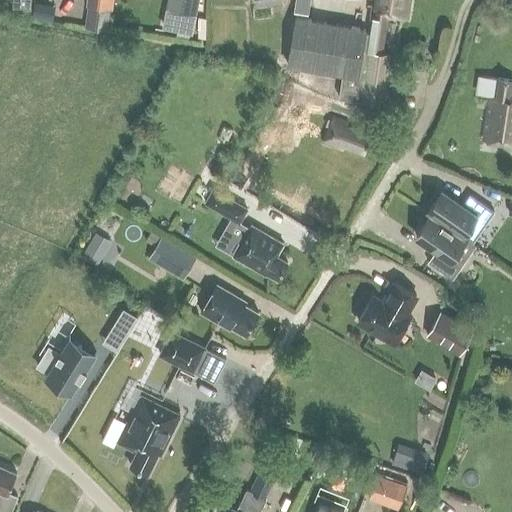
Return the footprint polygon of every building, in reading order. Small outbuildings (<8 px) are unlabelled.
[(31,9),(31,0),(12,0),(12,7),(31,9)] [(106,31),(110,9),(112,9),(113,0),(88,0),(84,27),(89,28),(89,29),(106,31)] [(169,0),(164,26),(190,31),(192,18),(194,19),(197,0),(169,0)] [(382,51),(388,15),(407,17),(409,0),(376,0),(374,13),(374,12),(373,17),(371,17),(369,29),(358,100),(363,101),(361,110),(364,114),(381,117),(383,104),(382,104),(390,52),(382,51)] [(55,18),(56,5),(36,4),(35,17),(55,18)] [(296,16),(289,64),(343,73),(339,97),(358,100),(369,29),(352,26),(311,19),(311,18),(296,16)] [(483,139),(511,143),(511,79),(498,77),(498,78),(477,75),(474,94),(490,96),(483,139)] [(371,136),(347,126),(348,123),(332,117),(323,141),(342,148),(343,145),(364,153),(371,136)] [(235,161),(220,154),(211,173),(227,180),(235,161)] [(231,216),(239,221),(246,209),(213,190),(206,202),(231,216)] [(442,192),(427,213),(472,244),(494,211),(470,194),(462,206),(442,192)] [(428,261),(452,278),(475,246),(472,244),(427,213),(430,216),(416,236),(436,250),(428,261)] [(278,279),(288,262),(276,255),(283,243),(251,225),(250,227),(239,221),(231,216),(223,231),(241,242),(233,256),(265,274),(266,273),(278,279)] [(196,257),(161,237),(150,255),(185,275),(196,257)] [(90,243),(82,256),(94,263),(102,250),(90,243)] [(373,295),(358,321),(394,342),(409,317),(405,314),(416,295),(394,283),(383,302),(373,295)] [(222,321),(245,335),(258,312),(244,304),(246,301),(217,284),(200,312),(221,324),(222,321)] [(116,320),(129,328),(137,317),(123,308),(116,320)] [(441,313),(427,335),(459,354),(472,331),(441,313)] [(171,331),(160,355),(214,382),(226,358),(171,331)] [(71,391),(70,394),(71,395),(97,353),(95,353),(94,355),(69,339),(70,337),(69,336),(58,353),(49,347),(37,366),(47,372),(44,378),(50,381),(51,382),(53,380),(71,391)] [(131,466),(148,474),(158,453),(161,454),(180,415),(141,395),(118,442),(138,451),(131,466)] [(263,439),(256,454),(289,469),(296,454),(263,439)] [(394,464),(418,470),(424,448),(399,442),(394,464)] [(260,511),(279,471),(264,464),(252,491),(248,489),(238,511),(232,508),(230,511),(260,511)] [(0,511),(11,511),(18,498),(9,494),(18,474),(0,465),(0,491),(3,492),(0,498),(0,511)] [(387,495),(402,500),(407,484),(393,479),(378,474),(370,499),(384,504),(387,495)] [(315,511),(345,511),(321,501),(315,511)]
